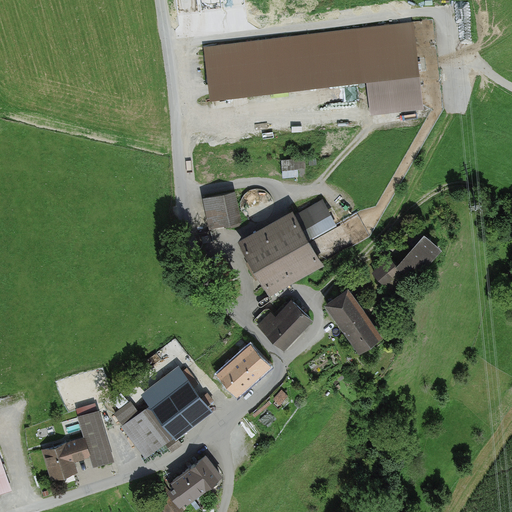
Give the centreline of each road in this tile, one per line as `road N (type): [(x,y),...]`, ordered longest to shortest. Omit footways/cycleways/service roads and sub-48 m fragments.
road 1 (track): [(365,222),(459,83),(452,30),(440,13),(168,43)]
road 2 (residential): [(160,0),(197,265),(281,362),(224,421)]
road 3 (track): [(511,222),(480,187),(450,185),(429,194),(321,290),(311,333),(281,362)]
road 4 (residential): [(224,421),(179,455),(27,511)]
road 5 (track): [(342,205),(325,193),(272,183),(182,191)]
road 6 (track): [(132,393),(180,358),(204,374),(224,421)]
